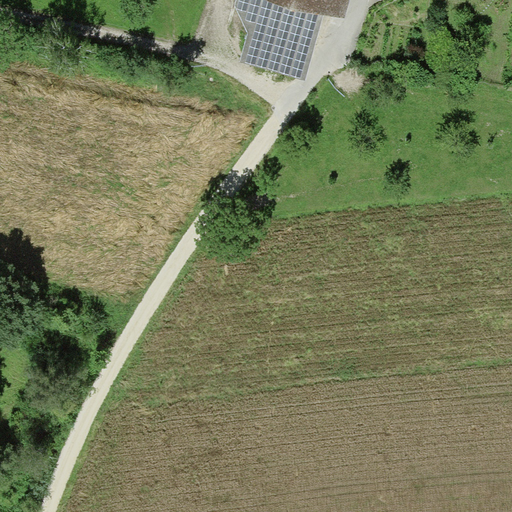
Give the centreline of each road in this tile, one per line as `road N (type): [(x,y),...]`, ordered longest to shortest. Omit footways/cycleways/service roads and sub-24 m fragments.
road 1 (track): [(291,103),(120,347),(48,511)]
road 2 (track): [(291,103),(179,47),(0,11)]
